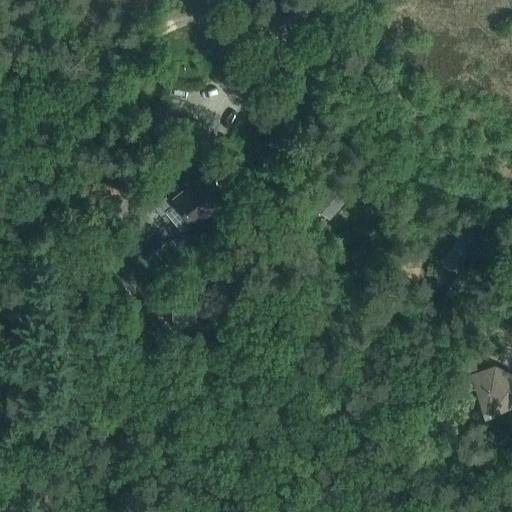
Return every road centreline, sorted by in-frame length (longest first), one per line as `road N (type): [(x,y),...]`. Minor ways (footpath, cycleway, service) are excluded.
road 1 (track): [(314,0),(286,25),(181,23),(82,97),(48,110),(0,84)]
road 2 (track): [(511,205),(447,183),(409,154),(395,110),(303,14)]
